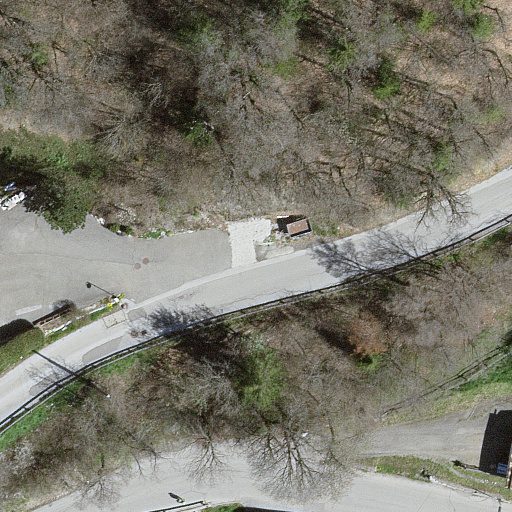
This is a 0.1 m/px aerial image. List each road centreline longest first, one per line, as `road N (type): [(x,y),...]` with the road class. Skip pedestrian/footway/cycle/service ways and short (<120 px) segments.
road 1 (residential): [(511,203),(96,340),(0,392)]
road 2 (unclassified): [(453,511),(301,479),(162,488),(102,511)]
